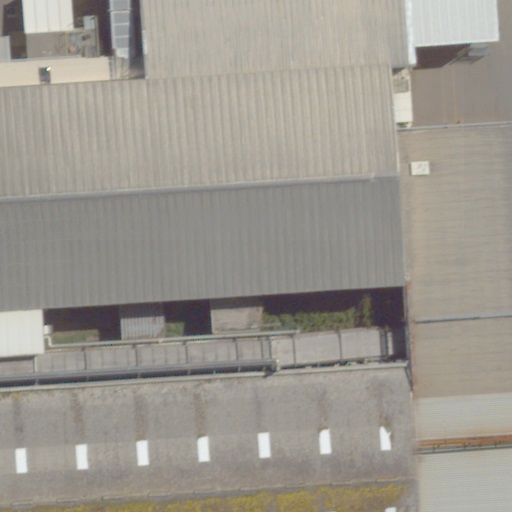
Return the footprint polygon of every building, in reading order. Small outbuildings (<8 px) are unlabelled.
[(119,0),(124,74),(0,82),(0,308),(385,282),(374,128),(369,66),(396,65),(395,44),(488,37),(485,0),(119,0)] [(76,0),(19,0),(21,28),(77,27),(76,0)] [(511,207),(507,120),(374,128),(385,282),(389,359),(400,358),(402,402),(511,394),(511,207)] [(389,359),(0,391),(0,511),(408,511),(402,402),(400,358),(389,359)] [(511,511),(511,394),(402,402),(408,511),(511,511)]
